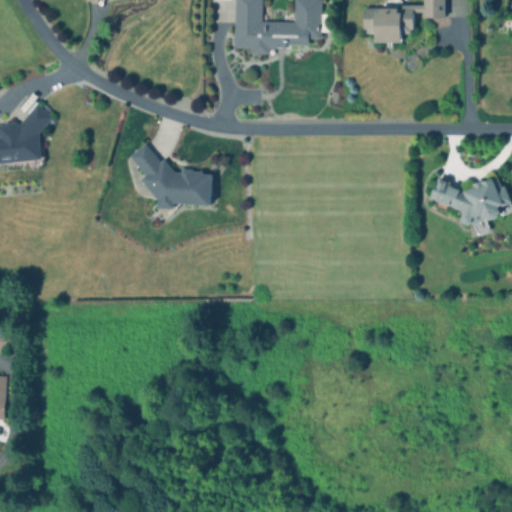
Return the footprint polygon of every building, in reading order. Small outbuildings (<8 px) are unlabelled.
[(271,20),(291,20),(291,0),(318,0),(318,37),(306,37),(305,44),(283,43),(283,48),(266,47),(266,52),(247,52),(247,47),(231,46),(231,0),(259,0),(259,4),(266,4),(266,11),(271,11),(271,20)] [(442,0),(442,16),(421,16),(421,11),(410,11),(410,28),(408,28),(408,32),(398,32),(398,41),(372,41),(372,32),(363,32),(363,28),(361,28),(361,7),(378,7),(385,0),(397,0),(398,1),(398,4),(421,4),(421,0),(442,0)] [(49,114),(35,131),(37,143),(39,143),(41,160),(36,166),(28,167),(22,163),(0,165),(0,122),(13,120),(13,123),(17,122),(34,102),(49,114)] [(141,142),(157,160),(161,157),(173,171),(179,171),(179,167),(191,168),(191,170),(200,170),(200,173),(209,173),(207,204),(171,202),(170,208),(169,208),(157,218),(148,207),(155,201),(155,199),(138,178),(142,174),(127,155),(141,142)] [(446,183),(462,190),(471,186),(470,183),(480,179),(481,181),(493,175),(498,186),(501,185),(508,200),(507,201),(509,206),(496,212),(495,215),(491,218),(488,219),(483,218),(481,219),(484,226),(482,229),(479,229),(476,229),(473,223),(469,224),(468,223),(464,223),(460,222),(458,219),(460,213),(458,209),(446,204),(443,210),(433,206),(435,200),(428,197),(434,182),(433,181),(435,176),(447,180),(446,183)]
